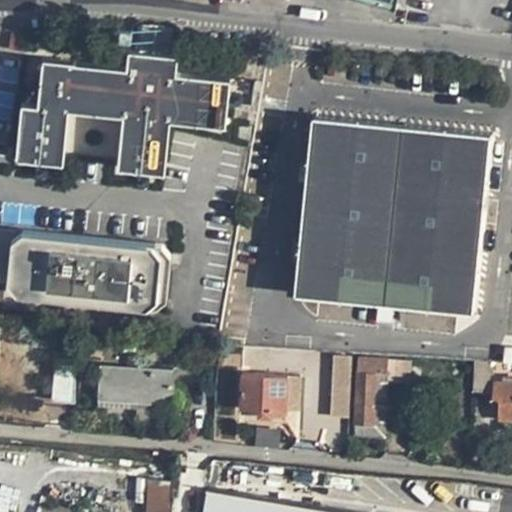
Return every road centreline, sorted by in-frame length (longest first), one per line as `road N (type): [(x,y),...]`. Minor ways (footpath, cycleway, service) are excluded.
road 1 (residential): [(0,422),(511,486)]
road 2 (unclassified): [(17,0),(511,46)]
